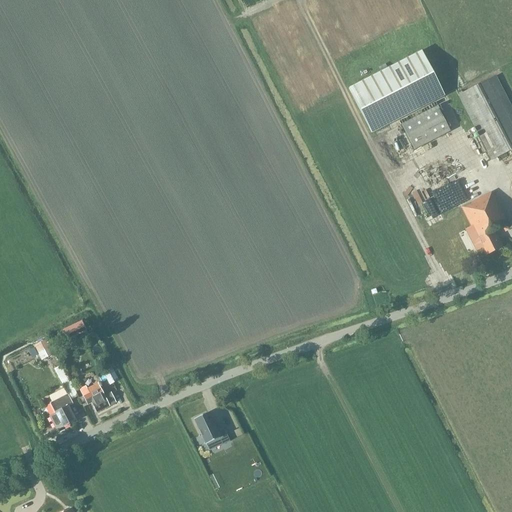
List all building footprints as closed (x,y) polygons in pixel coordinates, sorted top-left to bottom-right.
[(349,89),(372,134),(444,96),(421,51),(349,89)] [(511,109),(495,77),(459,95),(492,160),(511,149),(511,109)] [(401,125),(414,150),(450,132),(437,107),(401,125)] [(462,208),(486,256),(503,247),(494,231),(508,224),(492,193),(462,208)] [(46,340),(34,346),(42,361),(53,355),(46,340)] [(54,369),(68,395),(70,399),(78,395),(61,365),(54,369)] [(118,379),(112,369),(103,374),(109,384),(118,379)] [(86,386),(79,390),(83,397),(79,399),(84,408),(88,406),(87,405),(91,403),(96,413),(116,403),(111,393),(105,397),(98,383),(87,389),(86,386)] [(49,417),(56,431),(62,427),(62,428),(76,422),(68,407),(73,404),(68,395),(50,403),(55,414),(49,417)] [(208,413),(194,420),(206,445),(219,438),(222,445),(229,441),(223,427),(216,430),(208,413)]
